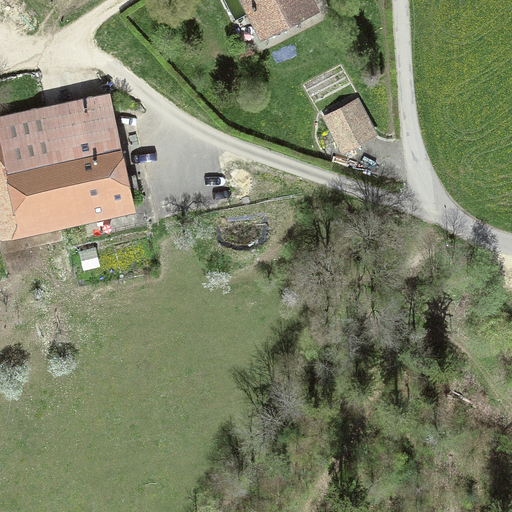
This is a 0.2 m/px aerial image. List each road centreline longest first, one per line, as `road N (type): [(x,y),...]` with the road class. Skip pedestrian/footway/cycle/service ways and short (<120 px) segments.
road 1 (unclassified): [(511,244),(464,225),(422,178),(408,127),(402,0)]
road 2 (track): [(0,70),(54,55),(132,0)]
